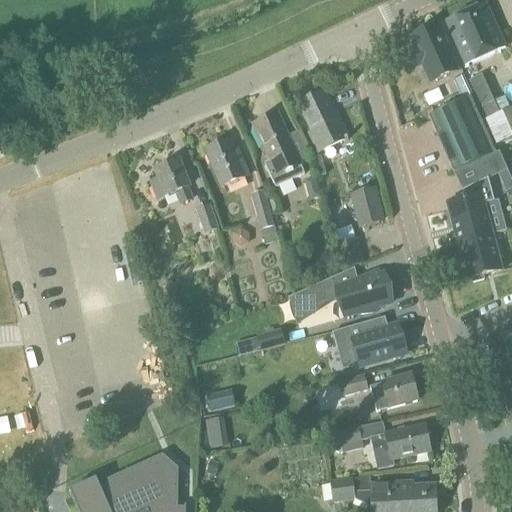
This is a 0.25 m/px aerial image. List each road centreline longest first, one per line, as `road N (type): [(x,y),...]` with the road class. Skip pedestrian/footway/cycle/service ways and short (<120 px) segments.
road 1 (residential): [(0,182),(182,112),(356,32)]
road 2 (residential): [(442,346),(356,32)]
road 3 (residential): [(474,475),(442,346)]
